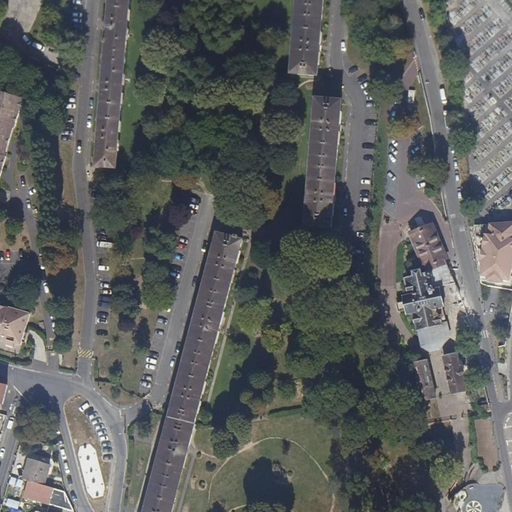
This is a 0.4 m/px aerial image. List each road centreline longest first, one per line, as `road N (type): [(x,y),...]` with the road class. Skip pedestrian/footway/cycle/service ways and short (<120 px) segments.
road 1 (residential): [(497,416),(433,87),(407,0)]
road 2 (residential): [(92,0),(81,190),(89,308),(82,391)]
road 3 (residential): [(350,246),(355,106),(333,50),(333,0)]
road 4 (residential): [(43,384),(62,419),(89,511)]
road 5 (residential): [(107,511),(121,458),(113,423),(82,391)]
